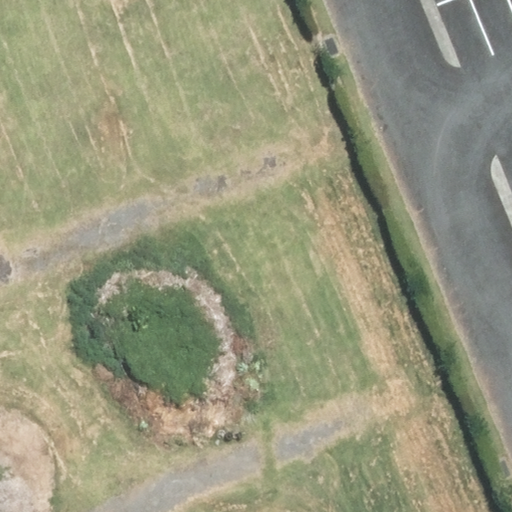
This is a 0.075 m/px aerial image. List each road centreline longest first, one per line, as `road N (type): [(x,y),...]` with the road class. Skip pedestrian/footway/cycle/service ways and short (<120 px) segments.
road 1 (track): [(0,272),(293,152)]
road 2 (track): [(108,511),(368,390)]
